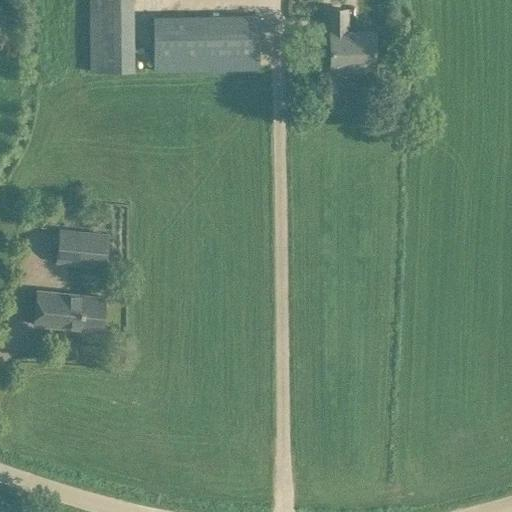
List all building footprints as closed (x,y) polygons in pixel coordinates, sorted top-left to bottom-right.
[(88,0),(90,71),(134,70),(132,0),(88,0)] [(346,32),(346,9),(330,9),(330,32),(330,70),(374,70),(374,32),(346,32)] [(152,17),(153,37),(153,70),(258,68),(257,15),(152,17)] [(104,265),(107,235),(59,230),(56,260),(104,265)] [(37,290),(33,323),(101,330),(104,297),(37,290)]
